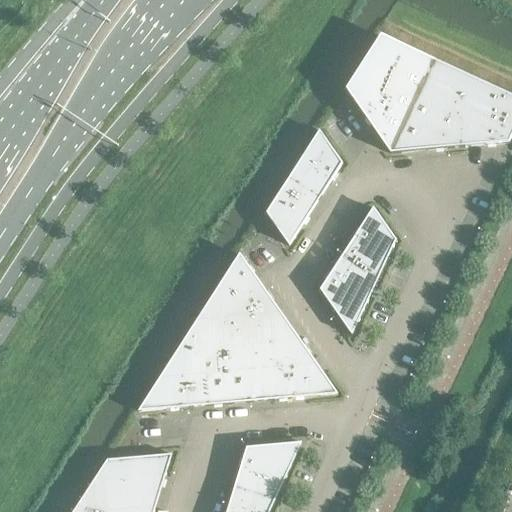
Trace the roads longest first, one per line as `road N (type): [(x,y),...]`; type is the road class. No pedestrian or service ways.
road 1 (unclassified): [(310,511),(477,162)]
road 2 (primary): [(0,236),(108,75),(173,0)]
road 3 (primary): [(95,0),(0,123)]
